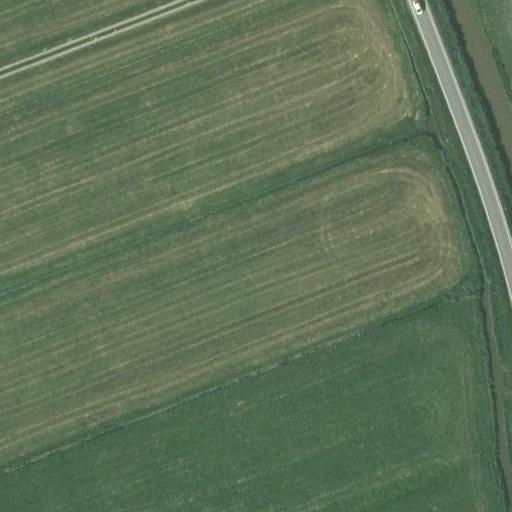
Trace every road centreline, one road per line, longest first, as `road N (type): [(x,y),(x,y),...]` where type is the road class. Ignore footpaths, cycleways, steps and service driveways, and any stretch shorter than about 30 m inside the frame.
road 1 (residential): [(511,269),(418,0)]
road 2 (track): [(205,0),(0,78)]
